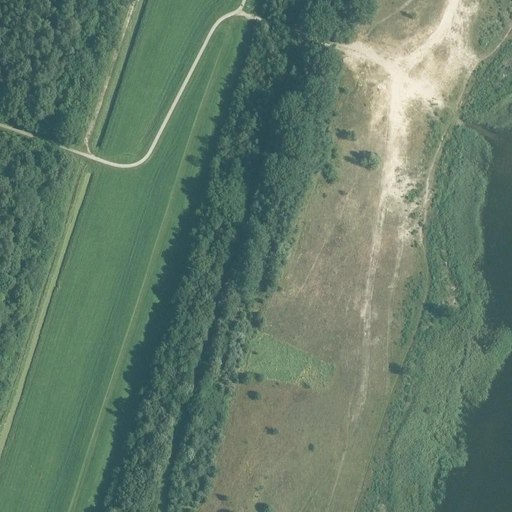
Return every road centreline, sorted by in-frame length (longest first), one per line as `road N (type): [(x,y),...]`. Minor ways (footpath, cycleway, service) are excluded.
road 1 (track): [(0,414),(81,154)]
road 2 (track): [(133,0),(81,154)]
